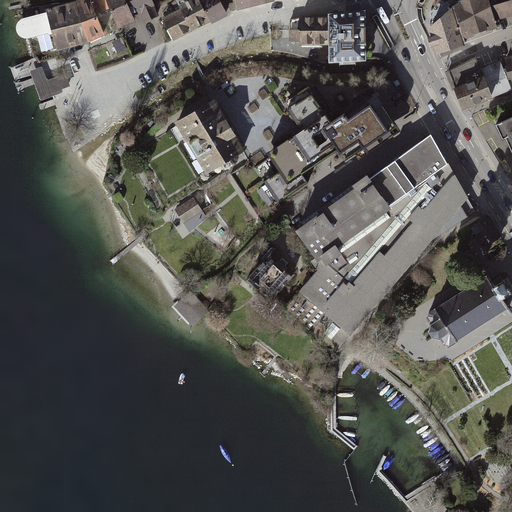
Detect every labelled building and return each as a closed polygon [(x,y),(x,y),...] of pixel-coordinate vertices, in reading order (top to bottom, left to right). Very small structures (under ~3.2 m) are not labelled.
[(45,11),(46,15),(22,21),(18,23),(16,27),(16,31),(17,36),(21,39),(26,40),(37,37),(41,53),(56,49),(57,52),(89,43),(104,37),(97,15),(110,10),(120,30),(137,22),(134,18),(140,15),(144,24),(159,18),(154,10),(156,8),(153,0),(93,0),(91,1),(90,0),(84,0),(76,3),(45,11)] [(175,0),(180,10),(162,19),(172,39),(207,21),(208,23),(226,15),(218,0),(175,0)] [(235,0),(239,10),(276,1),(276,0),(235,0)] [(511,0),(464,0),(428,30),(436,53),(498,28),(496,22),(511,16),(511,0)] [(297,14),(289,21),(290,41),(300,42),(300,46),(327,45),(328,58),(363,56),(363,5),(326,8),(325,13),(297,14)] [(121,38),(112,42),(118,53),(127,48),(121,38)] [(476,56),(449,72),(464,109),(511,87),(511,40),(511,42),(511,55),(482,68),(476,56)] [(47,82),(42,68),(30,73),(31,76),(32,79),(34,85),(41,102),(59,94),(58,91),(69,86),(65,75),(47,82)] [(305,130),(269,155),(289,185),(340,151),(347,161),(400,126),(377,92),(334,121),(311,88),(287,105),(305,130)] [(213,95),(175,118),(206,170),(244,147),(213,95)] [(511,119),(498,126),(505,142),(510,140),(511,143),(511,119)] [(308,297),(294,314),(337,349),(384,297),(439,234),(468,220),(461,209),(468,199),(433,136),(372,178),(349,194),(297,231),(318,262),(312,266),(318,273),(301,291),(308,297)] [(174,209),(188,231),(208,218),(193,196),(174,209)] [(490,217),(472,229),(484,248),(502,236),(490,217)] [(272,254),(250,279),(273,298),(294,273),(272,254)] [(490,276),(427,314),(432,324),(430,332),(434,339),(442,339),(447,347),(510,311),(504,302),(511,296),(511,293),(505,282),(497,287),(490,276)] [(193,325),(209,310),(189,289),(173,305),(193,325)]
